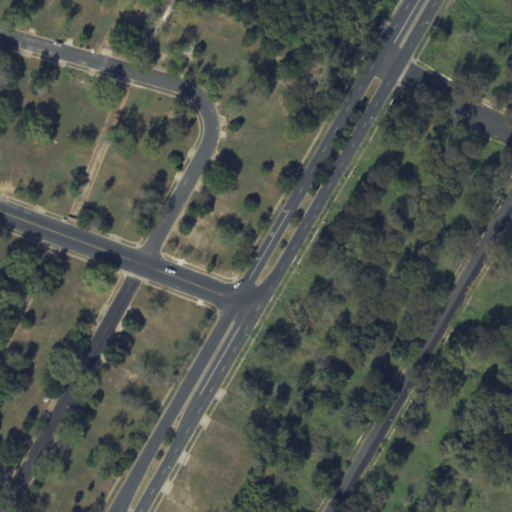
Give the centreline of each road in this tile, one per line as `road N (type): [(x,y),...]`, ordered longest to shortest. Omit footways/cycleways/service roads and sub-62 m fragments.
road 1 (residential): [(0,35),(184,87),(201,101),(210,126),(207,145),(2,511)]
road 2 (tertiary): [(256,309),(433,0)]
road 3 (tertiary): [(409,0),(235,301)]
road 4 (tertiary): [(0,211),(256,309)]
road 5 (residential): [(235,301),(112,511)]
road 6 (residential): [(135,511),(256,309)]
